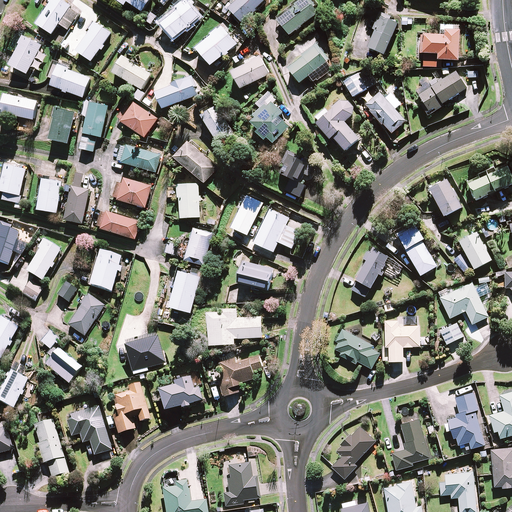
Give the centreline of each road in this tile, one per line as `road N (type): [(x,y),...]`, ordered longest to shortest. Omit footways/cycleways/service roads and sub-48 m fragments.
road 1 (residential): [(301,387),(311,299),(346,221),(401,168),(511,118)]
road 2 (residential): [(127,504),(138,472),(162,449),(279,417)]
road 3 (residential): [(503,353),(322,405)]
road 4 (residential): [(93,0),(206,71)]
